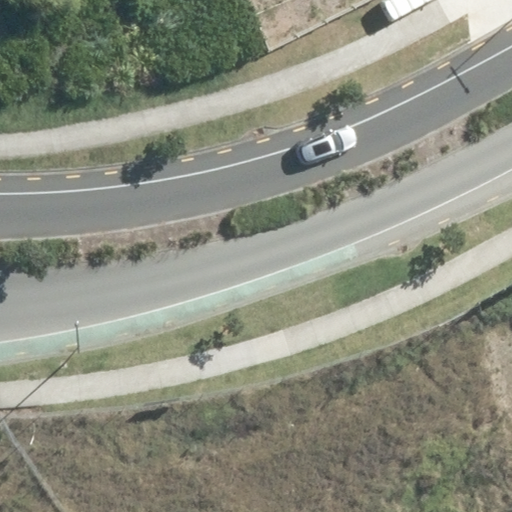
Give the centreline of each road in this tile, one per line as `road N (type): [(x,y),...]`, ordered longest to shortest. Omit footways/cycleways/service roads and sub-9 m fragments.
road 1 (residential): [(511,121),(256,247),(107,289),(0,299)]
road 2 (residential): [(0,202),(168,182),(354,128),(511,39)]
